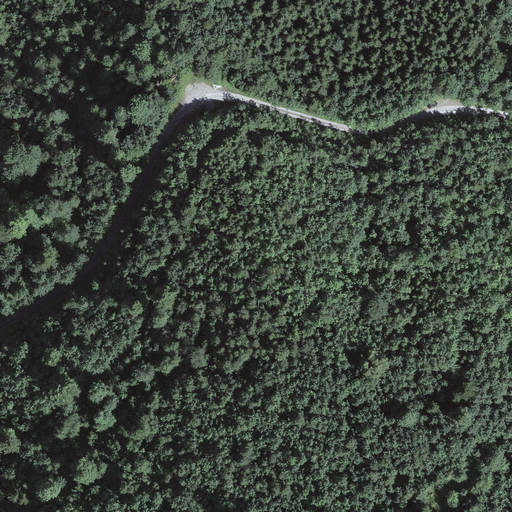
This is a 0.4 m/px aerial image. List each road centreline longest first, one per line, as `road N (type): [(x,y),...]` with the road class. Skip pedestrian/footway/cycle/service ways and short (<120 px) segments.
road 1 (track): [(0,326),(82,276),(179,115),(200,101),(227,98),(349,131),(382,129)]
road 2 (track): [(382,129),(449,109),(511,115)]
